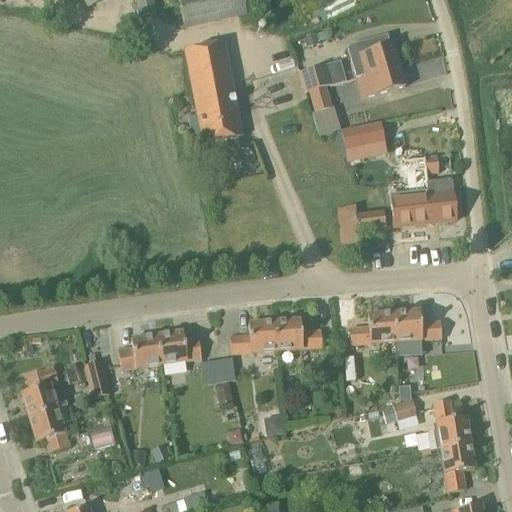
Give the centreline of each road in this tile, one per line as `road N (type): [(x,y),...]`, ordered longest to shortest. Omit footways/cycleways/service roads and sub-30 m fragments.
road 1 (residential): [(0,328),(239,292),(443,275),(469,280)]
road 2 (residential): [(469,280),(479,262),(450,51)]
road 3 (residential): [(511,495),(469,280)]
